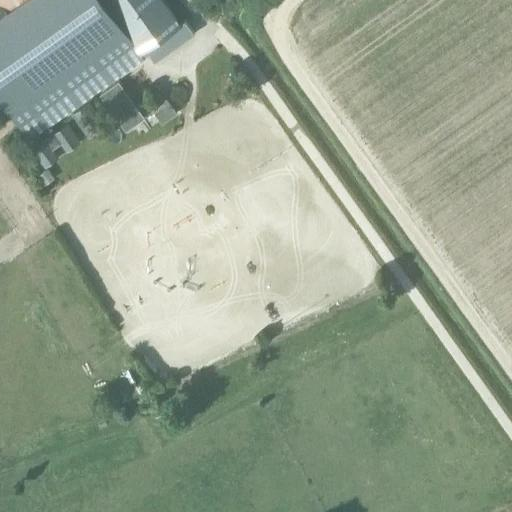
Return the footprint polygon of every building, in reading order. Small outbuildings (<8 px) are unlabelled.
[(145,55),(142,50),(105,0),(22,0),(9,10),(0,16),(0,93),(32,137),(145,55)] [(22,0),(2,0),(9,10),(22,0)] [(180,22),(164,0),(105,0),(142,50),(180,22)] [(101,94),(126,130),(144,117),(119,81),(101,94)] [(94,119),(99,115),(90,102),(73,114),(88,136),(100,127),(94,119)] [(53,150),(61,144),(64,141),(69,148),(79,141),(67,124),(33,149),(45,165),(54,158),(50,152),(53,150)]
